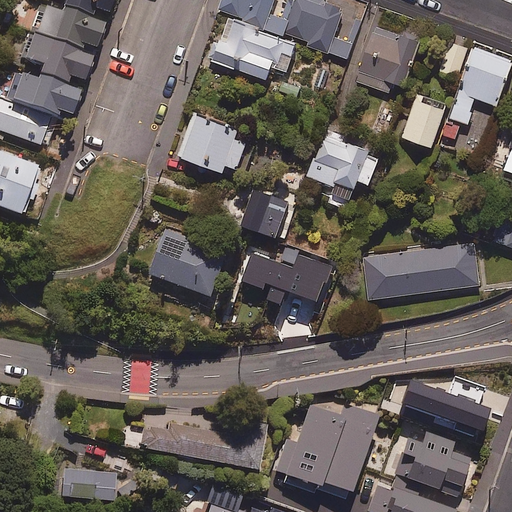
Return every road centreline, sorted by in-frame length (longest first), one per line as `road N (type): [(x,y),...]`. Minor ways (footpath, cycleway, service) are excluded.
road 1 (tertiary): [(511,317),(343,358),(176,373),(0,355)]
road 2 (residential): [(175,0),(111,163)]
